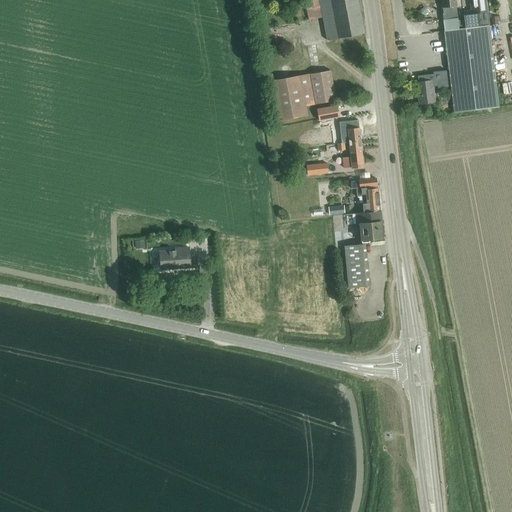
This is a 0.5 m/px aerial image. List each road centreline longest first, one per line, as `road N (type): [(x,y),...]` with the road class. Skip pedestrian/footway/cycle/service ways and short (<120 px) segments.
road 1 (unclassified): [(415,363),(342,363),(0,290)]
road 2 (track): [(396,217),(416,244),(433,298),(475,511)]
road 3 (tertiary): [(370,0),(401,255)]
road 4 (tertiary): [(433,511),(415,363)]
